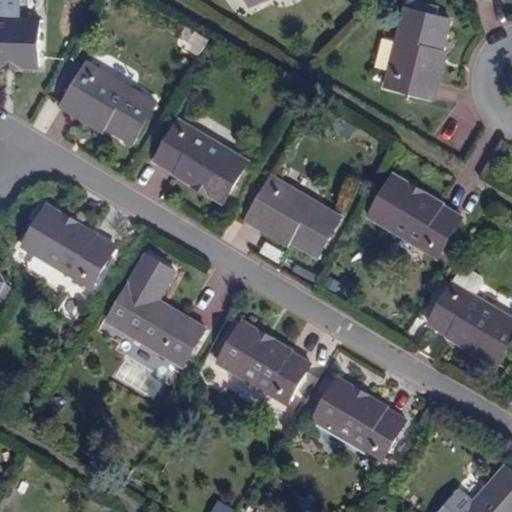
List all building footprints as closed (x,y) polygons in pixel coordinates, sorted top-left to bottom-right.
[(0,0),(0,19),(19,21),(19,0),(0,0)] [(385,87),(424,97),(435,54),(441,56),(450,21),(405,10),(385,87)] [(0,19),(0,64),(35,66),(37,22),(19,21),(0,19)] [(435,54),(424,97),(432,99),(442,57),(441,56),(435,54)] [(87,65),(67,99),(104,121),(102,125),(133,144),(155,105),(87,65)] [(104,121),(67,99),(64,105),(101,127),(102,125),(104,121)] [(178,122),(156,161),(224,201),(247,162),(178,122)] [(369,216),(436,256),(459,218),(391,177),(369,216)] [(273,179),(253,211),(291,234),(288,239),(318,256),(340,219),(273,179)] [(23,245),(90,286),(114,249),(45,207),(23,245)] [(291,234),(253,211),(249,217),(287,240),(288,239),(291,234)] [(145,257),(106,321),(181,367),(204,328),(159,299),(174,273),(145,257)] [(452,284),(430,322),(497,364),(511,338),(511,320),(475,298),(483,283),(482,278),(462,267),(452,284)] [(242,324),(219,362),(288,403),(309,364),(242,324)] [(324,378),(318,389),(327,395),(313,418),(382,460),(405,420),(335,380),(333,383),(324,378)] [(511,511),(511,471),(506,466),(465,511),(511,511)] [(216,500),(211,511),(230,511),(233,506),(216,500)]
